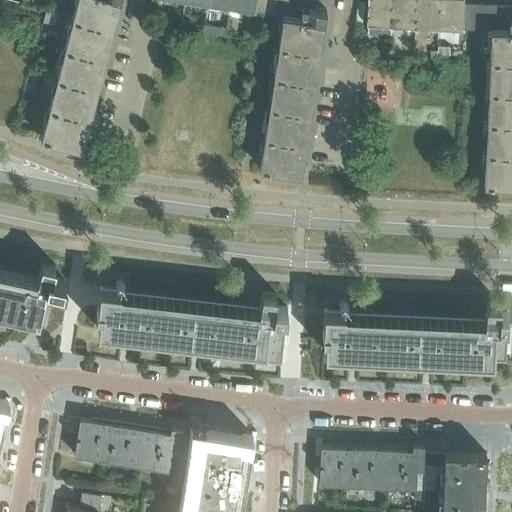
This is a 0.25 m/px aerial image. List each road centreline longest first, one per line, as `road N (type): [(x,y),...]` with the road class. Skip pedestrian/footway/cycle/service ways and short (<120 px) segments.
road 1 (tertiary): [(0,210),(168,242),(511,267)]
road 2 (tertiary): [(511,234),(301,224),(0,179)]
road 3 (residential): [(284,407),(48,379)]
road 4 (residential): [(511,411),(284,407)]
road 5 (residential): [(324,161),(347,0)]
road 6 (residential): [(108,135),(141,0)]
road 7 (residential): [(26,511),(48,379)]
